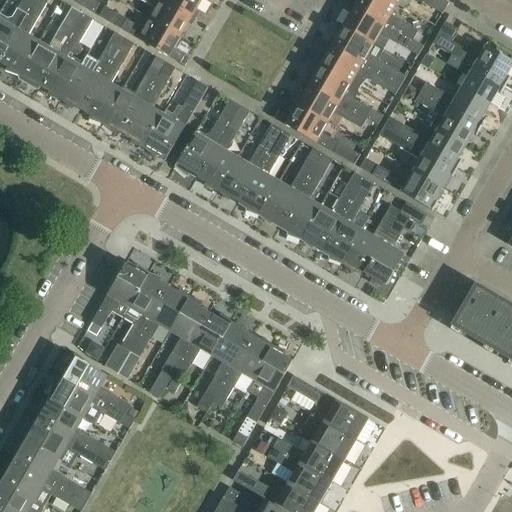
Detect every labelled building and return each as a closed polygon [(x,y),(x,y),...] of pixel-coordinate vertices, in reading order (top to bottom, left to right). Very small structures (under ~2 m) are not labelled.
[(0,61),(1,62),(36,0),(23,0),(11,22),(0,15),(0,61)] [(36,0),(1,62),(9,67),(7,72),(20,77),(40,43),(29,37),(45,9),(49,0),(36,0)] [(70,0),(95,14),(100,5),(92,0),(70,0)] [(140,0),(156,9),(150,20),(181,38),(192,18),(161,0),(140,0)] [(161,0),(192,18),(202,0),(161,0)] [(387,0),(359,0),(355,7),(413,41),(419,32),(391,16),(397,5),(387,0)] [(387,0),(397,5),(400,0),(417,0),(443,15),(450,4),(442,0),(387,0)] [(355,7),(344,27),(374,45),(380,34),(419,57),(424,48),(413,41),(355,7)] [(40,43),(20,77),(21,77),(31,86),(34,82),(42,86),(84,15),(83,14),(72,8),(48,48),(40,43)] [(106,8),(100,17),(181,64),(185,57),(173,50),(181,38),(150,20),(144,30),(106,8)] [(84,15),(42,86),(50,91),(48,96),(61,101),(83,64),(72,57),(74,55),(76,56),(81,55),(84,50),(82,46),(79,45),(94,20),(84,15)] [(446,23),(433,44),(453,56),(507,87),(511,78),(507,76),(511,68),(511,55),(498,48),(495,52),(481,43),(474,56),(452,43),(459,31),(446,23)] [(344,27),(332,47),(401,87),(407,78),(378,61),(384,51),(374,45),(344,27)] [(116,33),(110,43),(120,48),(125,39),(116,33)] [(120,48),(118,52),(128,57),(135,44),(125,39),(120,48)] [(83,64),(61,101),(72,110),(76,106),(84,110),(118,52),(120,48),(110,43),(98,64),(87,57),(83,64)] [(332,47),(321,66),(359,89),(361,86),(368,80),(396,97),(401,87),(332,47)] [(118,52),(84,110),(91,115),(90,120),(103,125),(123,91),(122,91),(111,85),(128,57),(118,52)] [(427,56),(421,65),(429,69),(434,60),(427,56)] [(453,56),(448,65),(459,71),(469,77),(462,89),(490,105),(497,93),(502,96),(507,87),(453,56)] [(123,91),(103,125),(114,134),(117,130),(125,135),(167,63),(157,58),(136,94),(124,88),(122,91),(123,91)] [(167,63),(125,135),(133,139),(131,144),(144,149),(164,116),(153,109),(176,68),(167,63)] [(321,66),(309,86),(367,120),(378,127),(384,117),(356,101),(357,92),(359,89),(321,66)] [(415,76),(409,86),(419,91),(422,85),(421,79),(415,76)] [(164,116),(144,149),(155,158),(158,154),(167,159),(202,100),(209,87),(199,81),(191,94),(183,108),(179,106),(174,115),(167,111),(164,116)] [(427,83),(421,93),(482,129),(487,120),(483,117),(490,105),(462,89),(456,100),(427,83)] [(309,86),(298,106),(328,124),(334,113),(362,129),(367,120),(309,86)] [(409,86),(402,97),(408,101),(418,99),(421,93),(419,91),(409,86)] [(418,99),(416,102),(439,116),(432,127),(466,147),(473,135),(478,137),(482,129),(421,93),(418,99)] [(198,131),(176,168),(187,177),(191,173),(199,178),(241,107),(230,101),(211,134),(206,135),(198,131)] [(279,112),(274,119),(355,166),(361,156),(322,134),(328,124),(298,106),(290,119),(279,112)] [(241,107),(199,178),(207,183),(205,187),(218,192),(238,159),(227,152),(250,112),(241,107)] [(390,118),(385,127),(397,134),(458,170),(463,161),(459,159),(466,147),(432,127),(426,138),(390,118)] [(238,159),(218,192),(229,201),(232,197),(240,202),(282,131),(272,125),(249,165),(238,159)] [(385,127),(379,136),(392,143),(397,134),(385,127)] [(282,131),(240,202),(249,207),(247,212),(260,216),(279,183),(268,176),(291,136),(282,131)] [(458,170),(397,134),(392,143),(421,160),(414,172),(442,188),(443,186),(447,189),(458,170)] [(279,183),(260,216),(271,226),(274,222),(282,226),(323,155),(314,150),(291,189),(279,183)] [(323,155),(282,226),(290,231),(288,236),(301,241),(321,207),(310,201),(333,161),(323,155)] [(366,159),(360,169),(401,193),(432,211),(432,212),(434,212),(445,193),(441,190),(442,188),(414,172),(407,183),(366,159)] [(321,207),(301,241),(312,250),(315,246),(323,250),(365,179),(355,174),(332,213),(321,207)] [(365,179),(323,250),(331,255),(330,260),(343,265),(362,231),(351,225),(374,185),(365,179)] [(401,212),(365,275),(373,279),(371,284),(388,290),(394,274),(404,256),(397,251),(395,245),(410,220),(421,227),(428,216),(406,203),(401,212)] [(362,231),(343,265),(353,274),(357,270),(365,275),(401,212),(391,207),(373,238),(362,231)] [(126,265),(92,324),(102,330),(109,317),(110,317),(113,312),(124,318),(129,309),(149,275),(139,266),(136,271),(126,265)] [(132,330),(122,348),(130,353),(131,354),(168,289),(159,284),(161,279),(149,275),(129,309),(124,318),(135,325),(132,330)] [(511,306),(476,286),(454,324),(455,324),(462,329),(461,331),(511,360),(511,306)] [(168,289),(131,354),(140,359),(151,341),(160,326),(171,333),(190,299),(180,290),(178,295),(168,289)] [(182,339),(156,384),(166,390),(175,373),(210,314),(200,308),(203,303),(190,299),(171,333),(182,339)] [(210,314),(175,373),(185,378),(192,366),(201,351),(212,357),(232,323),(222,315),(219,319),(210,314)] [(215,379),(206,395),(215,400),(251,338),(242,332),(244,328),(232,323),(212,357),(223,363),(215,378),(215,379)] [(92,324),(88,331),(97,337),(102,330),(92,324)] [(215,400),(213,404),(222,409),(234,389),(234,390),(243,375),(254,381),(273,347),(263,339),(261,343),(251,338),(215,400)] [(117,345),(105,366),(118,374),(124,363),(130,353),(122,348),(117,345)] [(91,346),(86,354),(98,361),(103,353),(91,346)] [(257,403),(247,419),(257,425),(287,373),(293,362),(283,356),(286,352),(273,347),(254,381),(247,392),(258,398),(256,402),(257,403)] [(70,370),(64,380),(127,416),(132,407),(116,397),(101,388),(108,377),(90,366),(76,355),(65,368),(70,370)] [(134,369),(124,363),(118,374),(128,380),(134,369)] [(175,376),(168,389),(176,394),(183,381),(175,376)] [(294,376),(288,387),(289,387),(316,403),(318,409),(314,417),(356,442),(368,421),(368,422),(369,420),(338,402),(327,396),(294,376)] [(54,387),(50,399),(83,419),(95,426),(102,414),(105,416),(105,415),(122,425),(127,416),(64,380),(59,390),(54,387)] [(156,384),(150,394),(159,400),(166,390),(156,384)] [(206,395),(198,408),(207,414),(213,404),(215,400),(206,395)] [(46,412),(40,421),(100,456),(105,447),(92,439),(77,430),(83,419),(50,399),(41,409),(46,412)] [(132,408),(128,415),(138,420),(142,414),(132,408)] [(277,408),(270,419),(282,425),(288,414),(277,408)] [(311,415),(306,425),(320,433),(313,444),(344,462),(356,442),(314,417),(311,415)] [(127,416),(122,425),(131,430),(136,421),(127,416)] [(30,428),(26,441),(59,460),(66,449),(81,458),(94,466),(100,456),(40,421),(34,431),(30,428)] [(243,448),(249,439),(239,433),(233,443),(243,448)] [(279,439),(273,449),(332,483),(344,462),(313,444),(307,455),(279,439)] [(21,453),(16,463),(76,498),(81,489),(67,481),(68,480),(53,471),(59,460),(26,441),(17,451),(21,453)] [(262,442),(256,452),(267,459),(273,449),(262,442)] [(105,447),(100,456),(111,463),(117,454),(105,447)] [(273,449),(267,459),(295,475),(289,486),(320,504),(332,483),(273,449)] [(100,456),(94,466),(106,472),(111,463),(100,456)] [(6,470),(1,482),(35,502),(45,508),(52,497),(56,500),(57,499),(70,507),(76,498),(16,463),(10,473),(6,470)] [(239,472),(233,482),(262,499),(270,504),(284,511),(315,511),(320,504),(289,486),(282,497),(268,489),(239,472)] [(0,509),(5,511),(42,511),(45,508),(35,502),(1,482),(0,483),(0,509)] [(224,498),(215,511),(284,511),(270,504),(267,509),(230,488),(224,499),(224,498)] [(81,489),(76,498),(87,504),(93,495),(81,489)] [(76,498),(70,507),(78,511),(82,511),(87,504),(76,498)]
